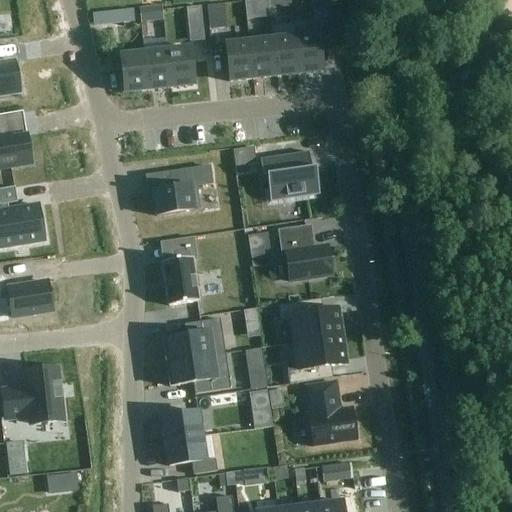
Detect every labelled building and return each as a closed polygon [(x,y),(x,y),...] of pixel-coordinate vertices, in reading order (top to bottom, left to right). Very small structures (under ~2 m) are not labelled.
[(278,8),(276,0),(267,0),(268,9),(278,8)] [(267,3),(245,6),(248,25),(269,21),(267,3)] [(153,21),(152,8),(139,10),(141,23),(153,21)] [(221,8),(210,9),(211,24),(222,23),(221,8)] [(133,10),(113,12),(114,24),(134,22),(133,10)] [(186,13),(191,46),(204,46),(201,12),(186,13)] [(322,25),(323,38),(334,37),(332,23),(322,25)] [(305,36),(294,38),(298,75),(322,73),(317,25),(304,26),(305,36)] [(276,78),(298,75),(294,38),(271,40),(276,78)] [(276,78),(271,40),(249,42),(253,80),(276,78)] [(253,80),(249,42),(225,45),(229,83),(253,80)] [(190,49),(166,52),(170,89),(194,87),(190,49)] [(148,92),(170,89),(166,52),(143,54),(148,92)] [(124,94),(148,92),(143,54),(120,57),(124,94)] [(0,96),(19,94),(15,62),(0,64),(0,96)] [(285,142),(318,141),(317,121),(284,122),(285,142)] [(0,169),(31,165),(28,148),(26,136),(10,139),(9,135),(0,136),(0,169)] [(311,170),(309,153),(259,160),(262,179),(266,178),(270,203),(319,196),(316,176),(315,169),(311,170)] [(172,190),(152,193),(156,217),(199,211),(196,187),(212,185),(209,168),(170,174),(172,190)] [(14,188),(0,190),(0,249),(44,242),(38,206),(8,211),(7,205),(17,203),(14,188)] [(313,250),(312,246),(309,228),(279,233),(282,256),(285,256),(289,283),(332,276),(327,248),(313,250)] [(250,252),(263,250),(269,250),(266,234),(247,237),(250,252)] [(174,262),(162,263),(169,307),(197,303),(189,250),(173,253),(174,262)] [(48,284),(7,290),(11,319),(52,312),(48,284)] [(290,321),(293,345),(341,338),(337,310),(313,314),(311,302),(277,307),(280,323),(290,321)] [(185,337),(162,340),(166,364),(213,357),(210,333),(221,331),(219,320),(184,326),(185,337)] [(323,381),(321,369),(345,366),(341,338),(293,345),(297,369),(287,370),(289,386),(323,381)] [(261,350),(247,352),(253,391),(267,388),(261,350)] [(213,357),(166,364),(169,388),(192,384),(194,395),(230,390),(228,379),(217,381),(213,357)] [(27,389),(3,392),(6,420),(30,417),(31,425),(62,422),(60,399),(62,399),(60,385),(58,385),(56,370),(25,373),(27,389)] [(356,441),(351,410),(339,411),(335,384),(305,388),(309,416),(308,416),(313,448),(356,441)] [(251,412),(269,409),(266,391),(249,394),(251,412)] [(161,418),(165,443),(201,437),(197,413),(161,418)] [(201,437),(165,443),(169,467),(191,464),(193,476),(217,472),(215,460),(205,462),(201,437)] [(294,471),(296,483),(304,482),(302,471),(294,471)] [(235,486),(243,485),(242,473),(234,474),(235,486)] [(48,494),(58,493),(78,490),(76,475),(56,477),(46,478),(48,494)] [(190,492),(188,480),(176,482),(178,494),(190,492)] [(216,511),(232,511),(231,498),(215,500),(216,511)] [(343,511),(343,503),(320,506),(320,511),(343,511)]
